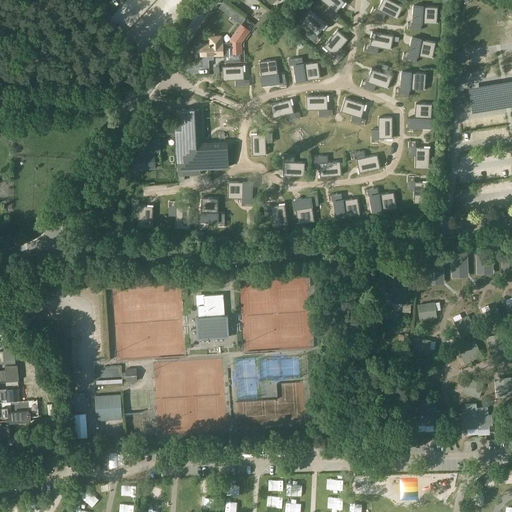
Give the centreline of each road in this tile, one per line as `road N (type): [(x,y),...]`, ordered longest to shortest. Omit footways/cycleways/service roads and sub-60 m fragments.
road 1 (unclassified): [(38,249),(257,257),(511,220)]
road 2 (unclassified): [(38,249),(141,97)]
road 3 (unclassified): [(0,100),(141,97)]
